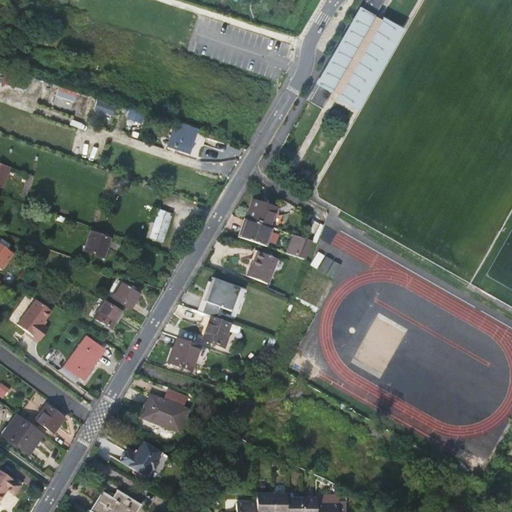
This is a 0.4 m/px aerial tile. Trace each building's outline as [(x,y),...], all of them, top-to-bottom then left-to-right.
[(366,0),(352,25),(366,32),(384,0),(366,0)] [(350,106),(392,33),(379,25),(372,37),(376,39),(374,42),(370,40),(364,50),(367,52),(366,54),(363,53),(357,63),(360,65),(358,67),(355,66),(345,84),(348,85),(346,88),(343,86),(336,98),(350,106)] [(347,64),(356,48),(341,40),(305,103),(320,111),(323,106),(320,104),(322,102),(325,103),(334,88),(330,86),(332,83),(335,85),(346,67),(342,65),(344,63),(347,64)] [(56,104),(74,106),(75,90),(58,89),(56,104)] [(110,122),(117,106),(98,99),(92,116),(110,122)] [(191,146),(198,128),(177,121),(171,139),(191,146)] [(189,152),(191,146),(171,139),(169,146),(189,152)] [(0,188),(2,189),(10,168),(0,164),(0,188)] [(253,199),(246,218),(271,227),(278,208),(253,199)] [(174,214),(160,209),(160,210),(150,238),(164,243),(174,215),(174,214)] [(264,245),(271,227),(246,218),(239,236),(264,245)] [(92,232),(110,239),(111,234),(93,228),(92,232)] [(92,232),(85,252),(104,258),(110,239),(92,232)] [(294,234),(288,253),(292,254),(298,257),(304,238),(294,234)] [(304,259),(311,240),(304,238),(298,257),(304,259)] [(0,244),(0,269),(1,270),(13,254),(0,244)] [(248,275),(267,282),(276,257),(257,249),(248,275)] [(317,252),(310,264),(316,268),(324,256),(317,252)] [(325,256),(317,269),(324,273),(331,260),(325,256)] [(333,261),(325,273),(332,277),(340,265),(333,261)] [(205,301),(201,312),(208,315),(213,316),(215,317),(219,306),(230,310),(238,287),(212,277),(204,301),(205,301)] [(121,281),(111,298),(129,309),(140,292),(121,281)] [(18,325),(39,341),(48,329),(42,325),(52,312),(36,300),(18,325)] [(108,329),(120,314),(103,301),(92,317),(108,329)] [(200,339),(204,340),(213,316),(208,315),(200,339)] [(226,336),(231,323),(215,317),(213,316),(204,340),(225,348),(228,338),(226,336)] [(85,338),(64,366),(82,379),(97,359),(96,355),(100,349),(85,338)] [(194,370),(203,346),(180,338),(172,362),(194,370)] [(8,388),(0,382),(0,392),(4,395),(8,388)] [(142,416),(178,429),(187,408),(183,406),(186,396),(167,389),(164,399),(150,394),(142,416)] [(46,404),(34,420),(53,433),(64,418),(46,404)] [(366,433),(371,421),(348,410),(342,422),(366,433)] [(265,411),(252,432),(283,451),(294,433),(286,428),(289,424),(281,419),(280,414),(273,411),(269,413),(265,411)] [(24,451),(39,431),(15,413),(0,433),(24,451)] [(125,450),(119,460),(144,475),(160,450),(142,440),(133,454),(125,450)] [(305,456),(317,463),(320,458),(307,452),(305,456)] [(317,463),(305,456),(301,465),(313,471),(317,463)] [(0,470),(0,498),(7,489),(14,495),(21,485),(0,470)] [(89,511),(90,511),(137,511),(141,506),(118,491),(113,498),(102,492),(89,511)] [(270,511),(270,492),(255,492),(255,500),(254,511),(270,511)] [(285,493),(270,492),(270,511),(284,511),(285,496),(285,493)] [(299,511),(300,496),(285,496),(284,511),(299,511)] [(299,511),(314,511),(315,501),(315,496),(300,496),(299,511)] [(254,511),(255,500),(235,500),(235,511),(224,511),(222,511),(254,511)] [(337,501),(315,501),(314,511),(344,511),(345,507),(337,507),(337,501)]
